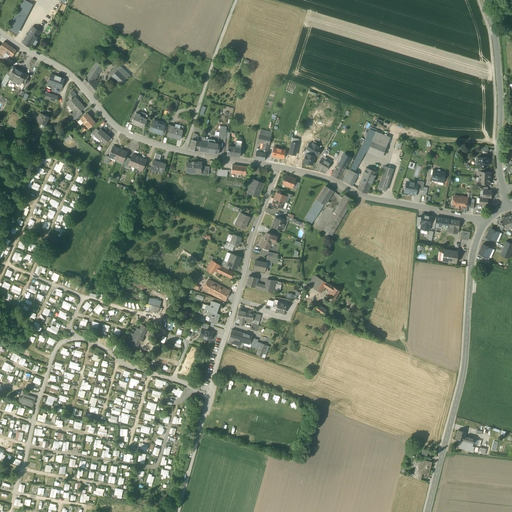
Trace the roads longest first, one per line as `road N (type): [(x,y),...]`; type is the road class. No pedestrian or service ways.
road 1 (residential): [(428,511),(462,372),(472,257),(485,223)]
road 2 (residential): [(279,168),(253,231),(198,433)]
road 3 (unclassified): [(183,153),(110,123),(69,74),(0,31)]
road 4 (unclassified): [(279,168),(375,201),(485,223)]
road 5 (unclassified): [(485,0),(497,58),(503,192)]
road 6 (unclassified): [(236,0),(183,153)]
